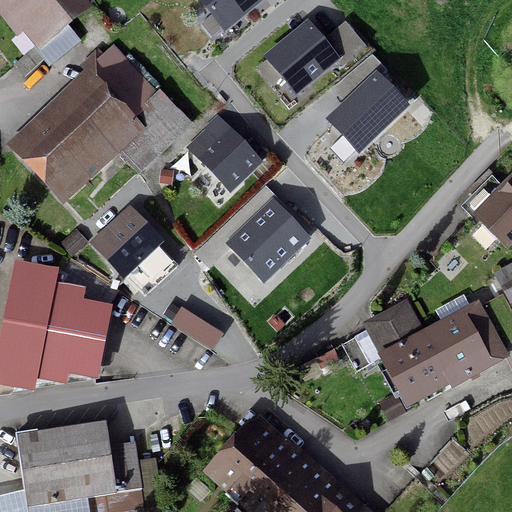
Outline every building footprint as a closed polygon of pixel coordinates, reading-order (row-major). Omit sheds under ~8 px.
[(93,4),(90,0),(1,0),(38,47),(93,4)] [(202,0),(224,27),(258,0),(202,0)] [(312,28),(272,59),(297,91),(337,60),(312,28)] [(34,48),(15,67),(26,79),(46,59),(34,48)] [(106,65),(20,145),(69,198),(93,175),(85,166),(111,142),(139,172),(215,101),(188,72),(161,97),(116,49),(103,62),(106,65)] [(258,161),(228,132),(201,161),(230,189),(258,161)] [(510,245),(511,243),(511,171),(474,210),(510,245)] [(129,269),(169,232),(136,197),(96,235),(129,269)] [(474,225),(454,245),(476,266),(496,245),(474,225)] [(454,245),(434,267),(456,287),(476,266),(454,245)] [(66,260),(24,251),(0,369),(0,377),(41,386),(44,371),(76,378),(79,364),(107,370),(121,299),(91,293),(94,279),(64,273),(66,260)] [(511,267),(499,275),(511,299),(511,267)] [(511,310),(503,295),(473,311),(495,355),(506,348),(511,361),(511,310)] [(409,403),(448,381),(424,340),(405,306),(338,343),(355,373),(382,358),(401,392),(380,404),(390,422),(413,409),(409,403)] [(465,317),(424,340),(448,381),(451,387),(491,365),(465,317)] [(256,511),(388,511),(264,407),(209,472),(256,511)] [(117,412),(22,424),(30,498),(92,491),(94,511),(131,511),(130,499),(150,497),(142,432),(120,435),(117,412)] [(416,511),(466,456),(454,445),(402,504),(411,511),(416,511)]
